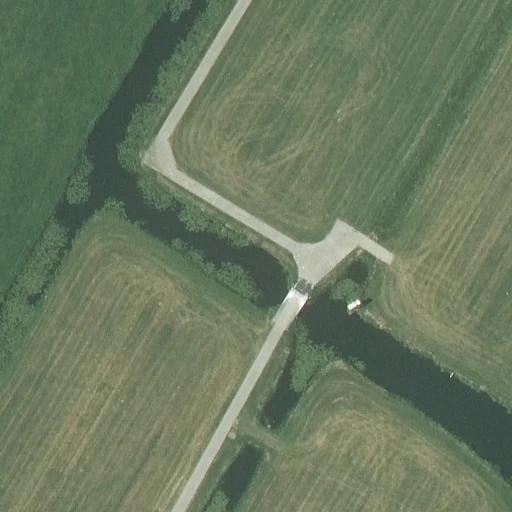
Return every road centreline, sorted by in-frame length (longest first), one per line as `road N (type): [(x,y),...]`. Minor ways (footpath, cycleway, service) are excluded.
road 1 (track): [(173,511),(306,278),(340,234),(386,261)]
road 2 (track): [(316,266),(167,175),(158,146),(245,0)]
